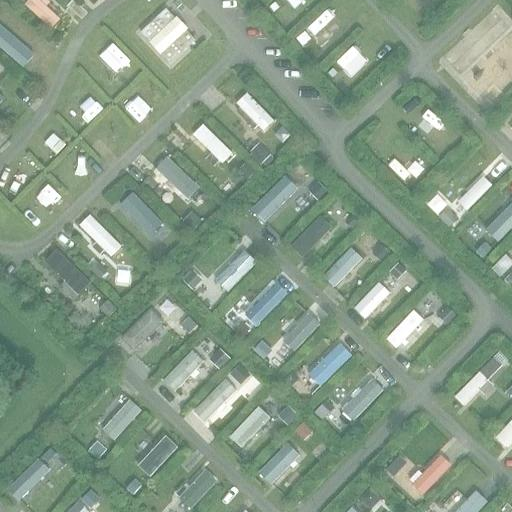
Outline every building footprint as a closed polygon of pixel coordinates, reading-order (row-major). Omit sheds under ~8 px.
[(61,21),(37,0),(30,0),(24,7),(52,32),(61,21)] [(339,8),(327,8),(326,32),(339,33),(339,8)] [(166,10),(141,34),(169,65),(195,42),(166,10)] [(45,44),(20,20),(12,29),(37,53),(45,44)] [(363,61),(385,50),(375,31),(354,42),(363,61)] [(274,122),(247,95),(237,106),(264,133),(274,122)] [(232,155),(203,127),(193,137),(222,165),(232,155)] [(400,156),(413,142),(396,127),(384,140),(400,156)] [(259,144),(251,153),(262,164),(270,155),(259,144)] [(197,190),(167,161),(157,172),(188,200),(197,190)] [(247,164),(238,173),(247,181),(256,173),(247,164)] [(494,188),(484,178),(458,204),(468,214),(494,188)] [(319,184),(309,193),(318,201),(327,192),(319,184)] [(282,198),(276,191),(262,204),(268,211),(282,198)] [(159,222),(134,196),(125,205),(151,230),(159,222)] [(449,212),(441,220),(450,230),(459,221),(449,212)] [(193,214),(183,222),(192,232),(202,223),(193,214)] [(122,249),(90,217),(80,228),(111,259),(122,249)] [(323,217),(291,249),(303,261),(334,228),(323,217)] [(352,217),(346,223),(352,229),(359,223),(352,217)] [(472,235),(465,243),(480,258),(488,250),(472,235)] [(382,246),(373,255),(380,262),(389,253),(382,246)] [(245,261),(233,248),(202,278),(214,291),(245,261)] [(352,249),(324,278),(335,289),(363,260),(352,249)] [(90,286),(56,253),(45,265),(79,298),(90,286)] [(98,264),(90,272),(99,281),(107,273),(98,264)] [(399,264),(390,274),(398,282),(408,272),(399,264)] [(194,272),(184,282),(192,291),(202,281),(194,272)] [(279,293),(267,281),(235,311),(248,324),(279,293)] [(380,284),(355,310),(366,321),(392,294),(380,284)] [(107,302),(100,310),(108,318),(115,310),(107,302)] [(449,309),(439,319),(448,327),(457,317),(449,309)] [(152,311),(121,342),(134,354),(164,324),(152,311)] [(313,326),(301,313),(269,344),(281,356),(313,326)] [(414,313),(387,341),(397,351),(424,323),(414,313)] [(189,317),(181,325),(190,333),(197,325),(189,317)] [(242,324),(235,331),(242,338),(249,331),(242,324)] [(262,343),(254,351),(264,360),(271,352),(262,343)] [(353,359),(341,346),(309,377),(321,389),(353,359)] [(220,351),(210,361),(220,370),(229,361),(220,351)] [(205,364),(193,353),(164,383),(176,394),(205,364)] [(239,367),(232,375),(241,385),(249,377),(239,367)] [(291,373),(284,380),(290,387),(298,381),(291,373)] [(489,384),(480,375),(455,399),(464,409),(489,384)] [(226,381),(194,414),(205,425),(237,392),(226,381)] [(342,412),(353,423),(384,393),(373,382),(342,412)] [(113,444),(141,414),(129,403),(101,434),(113,444)] [(321,406),(314,414),(322,421),(329,414),(321,406)] [(287,408),(278,417),(288,426),(297,417),(287,408)] [(260,409),(230,439),(241,450),(271,421),(260,409)] [(511,423),(496,440),(508,451),(511,446),(511,423)] [(302,424),(294,432),(303,441),(311,433),(302,424)] [(327,432),(317,440),(327,452),(337,444),(327,432)] [(152,479),(180,449),(169,438),(141,468),(152,479)] [(97,443),(89,452),(98,460),(106,451),(97,443)] [(288,446),(260,476),(272,487),(300,458),(288,446)] [(51,449),(43,457),(49,462),(57,455),(51,449)] [(452,468),(441,458),(413,487),(424,498),(452,468)] [(30,471),(4,496),(13,505),(39,480),(30,471)] [(190,511),(217,484),(206,474),(179,501),(190,511)] [(93,488),(81,500),(91,509),(102,498),(93,488)] [(427,504),(438,511),(439,511),(447,501),(435,493),(427,504)] [(479,511),(487,505),(477,496),(461,511),(479,511)]
